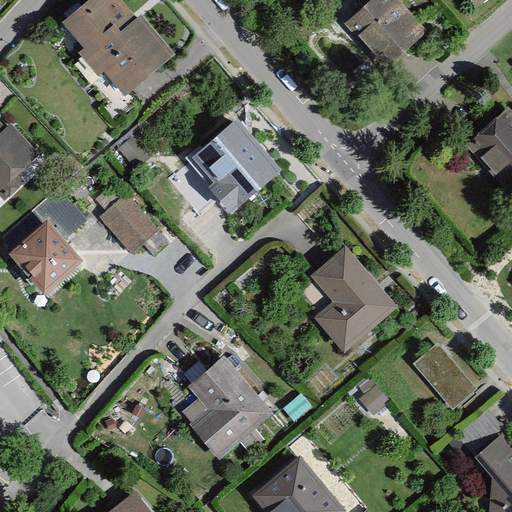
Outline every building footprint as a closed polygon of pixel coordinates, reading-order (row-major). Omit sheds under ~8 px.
[(127,0),(83,0),(63,18),(125,90),(172,50),(127,0)] [(364,0),(367,3),(347,20),(393,71),(438,30),(411,0),(364,0)] [(511,104),(468,141),(511,192),(511,104)] [(0,112),(0,191),(40,152),(0,112)] [(239,117),(200,155),(243,200),(282,163),(239,117)] [(126,192),(104,212),(137,247),(159,227),(126,192)] [(9,248),(43,286),(79,253),(45,215),(9,248)] [(346,241),(309,271),(331,297),(318,316),(344,348),(398,303),(346,241)] [(437,338),(415,356),(456,407),(478,389),(437,338)] [(211,407),(193,423),(225,458),(279,408),(225,351),(189,384),(211,407)] [(487,510),(488,511),(511,511),(511,437),(505,429),(477,450),(495,472),(487,510)] [(255,490),(274,511),(340,511),(348,506),(300,451),(255,490)] [(157,511),(140,489),(109,511),(157,511)]
